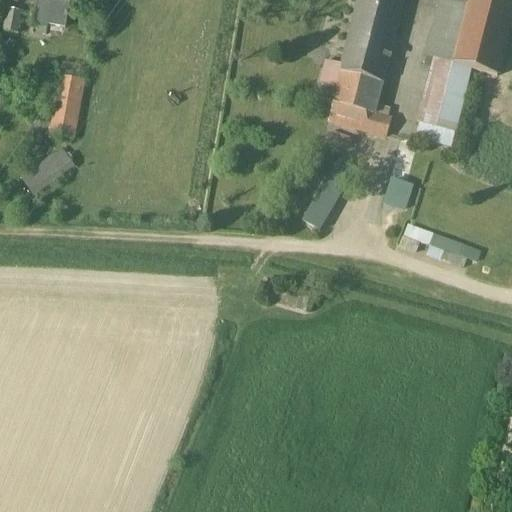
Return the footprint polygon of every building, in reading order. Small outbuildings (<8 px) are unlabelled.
[(71,0),(37,0),(34,24),(66,30),(71,0)] [(404,0),(359,0),(342,64),(328,60),(322,84),(338,88),(330,123),(386,139),(392,120),(375,116),(404,0)] [(471,0),(470,7),(455,66),(472,70),(499,78),(511,27),(511,1),(505,0),(471,0)] [(21,12),(7,10),(3,32),(17,34),(21,12)] [(72,139),(85,74),(65,70),(63,78),(58,77),(47,134),(72,139)] [(455,134),(420,126),(416,139),(452,148),(455,134)] [(39,166),(51,184),(75,168),(62,150),(39,166)] [(383,204),(405,211),(414,185),(392,177),(383,204)] [(408,225),(405,237),(433,245),(437,233),(408,225)] [(284,289),(266,285),(263,297),(274,300),(308,311),(312,297),(303,294),(295,291),(284,289)]
